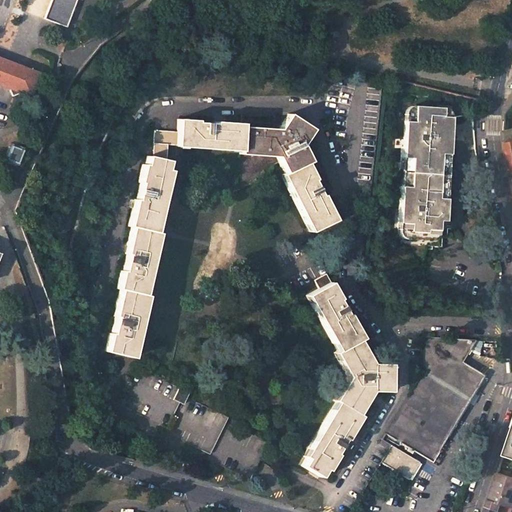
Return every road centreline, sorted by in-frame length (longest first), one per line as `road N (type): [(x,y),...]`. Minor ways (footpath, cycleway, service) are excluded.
road 1 (unknown): [(396,0),(354,19),(340,34),(339,50),(361,62),(488,81)]
road 2 (unclassified): [(264,511),(78,451)]
road 3 (unclassified): [(506,51),(493,134),(511,226)]
road 4 (unclassified): [(511,392),(472,511)]
